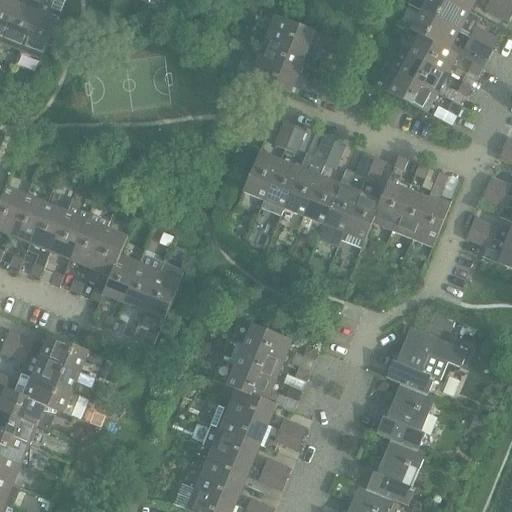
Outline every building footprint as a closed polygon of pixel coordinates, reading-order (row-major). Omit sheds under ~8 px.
[(0,0),(0,44),(1,45),(18,5),(19,2),(13,0),(0,0)] [(37,13),(21,53),(42,62),(58,21),(48,17),(54,2),(53,2),(53,0),(41,0),(37,12),(37,13)] [(440,0),(428,0),(421,13),(460,34),(469,16),(440,0)] [(440,0),(469,16),(477,0),(440,0)] [(511,0),(485,0),(490,2),(511,13),(511,0)] [(511,13),(490,2),(485,11),(508,24),(511,16),(511,13)] [(18,5),(1,45),(21,53),(37,13),(37,12),(18,5)] [(460,34),(421,13),(411,33),(420,38),(450,52),(460,34)] [(266,40),(307,56),(307,55),(316,59),(321,48),(338,55),(341,46),(342,46),(343,45),(276,18),(266,40)] [(470,40),(493,52),(499,41),(476,29),(470,40)] [(420,38),(410,57),(448,77),(459,57),(450,52),(420,38)] [(307,56),(266,40),(259,59),(299,76),(307,56)] [(493,52),(470,40),(465,50),(488,62),(493,52)] [(448,77),(410,57),(401,52),(391,71),(399,76),(438,96),(448,77)] [(299,76),(259,59),(250,79),(290,96),(299,76)] [(318,71),(329,75),(333,66),(334,67),(334,66),(322,61),(318,71)] [(468,74),(478,80),(483,71),(484,71),(473,65),(468,74)] [(438,96),(399,76),(389,95),(427,116),(438,96)] [(310,91),(321,95),(325,86),(326,87),(326,86),(314,81),(310,91)] [(458,93),(468,99),(473,91),(474,91),(474,90),(463,84),(458,93)] [(448,112),(458,118),(463,110),(464,109),(453,103),(448,112)] [(274,147),(285,151),(295,127),(284,123),(274,147)] [(295,127),(285,151),(296,156),(306,132),(295,127)] [(314,163),(325,168),(335,143),(324,139),(314,163)] [(335,143),(325,168),(336,172),(346,148),(335,143)] [(511,153),(504,150),(499,161),(511,166),(511,153)] [(243,194),(264,203),(281,162),(260,154),(243,194)] [(347,170),(340,187),(324,227),(344,235),(375,159),(364,155),(353,184),(344,180),(348,170),(347,170)] [(394,169),(404,173),(409,162),(400,159),(400,158),(399,157),(394,169)] [(375,159),(344,235),(342,242),(363,250),(373,225),(381,203),(373,200),(378,189),(376,188),(386,164),(375,159)] [(281,162),(264,203),(265,203),(262,210),(282,218),(284,211),(300,170),(281,162)] [(415,178),(425,182),(429,171),(420,167),(421,166),(420,166),(415,178)] [(284,211),(304,219),(320,178),(300,170),(284,211)] [(429,201),(412,241),(433,250),(451,206),(439,200),(443,189),(445,190),(449,179),(440,175),(441,174),(440,174),(429,201)] [(373,225),(393,233),(409,193),(402,190),(403,188),(403,179),(393,175),(389,185),(388,184),(381,203),(373,225)] [(340,187),(320,178),(304,219),(324,227),(340,187)] [(511,187),(492,180),(487,190),(511,200),(511,187)] [(0,205),(0,233),(11,238),(28,198),(7,189),(0,205)] [(511,200),(487,190),(483,201),(507,212),(508,209),(511,210),(511,217),(509,223),(511,224),(511,200)] [(409,193),(393,233),(412,241),(429,201),(409,193)] [(11,238),(31,246),(47,206),(28,198),(11,238)] [(36,266),(44,270),(45,270),(51,255),(68,214),(67,214),(47,206),(31,246),(29,252),(40,257),(36,266)] [(51,255),(70,262),(71,263),(90,215),(70,207),(67,214),(68,214),(51,255)] [(110,223),(90,215),(71,263),(70,262),(67,270),(74,273),(78,270),(80,266),(91,271),(107,231),(110,223)] [(511,230),(511,232),(503,228),(500,229),(475,220),(471,229),(511,246),(511,230)] [(511,246),(471,229),(466,241),(491,251),(497,254),(493,264),(511,271),(511,246)] [(107,231),(91,271),(110,279),(111,279),(120,257),(121,258),(128,239),(107,231)] [(124,306),(144,314),(160,274),(159,273),(163,264),(144,256),(140,266),(124,306)] [(103,297),(104,298),(124,306),(140,266),(121,258),(120,257),(111,279),(110,279),(104,294),(103,297)] [(19,273),(20,274),(25,262),(15,258),(11,269),(19,272),(19,273)] [(39,282),(40,282),(45,270),(44,270),(36,266),(35,266),(31,277),(40,280),(39,282)] [(59,290),(60,290),(65,278),(55,274),(51,285),(60,289),(59,290)] [(160,274),(144,314),(164,323),(181,282),(160,274)] [(79,298),(80,298),(85,286),(75,282),(71,293),(80,297),(79,298)] [(103,297),(104,294),(95,290),(91,301),(100,305),(99,306),(100,306),(104,298),(103,297)] [(435,315),(431,327),(450,335),(455,323),(437,315),(436,315),(435,315)] [(112,333),(113,333),(118,321),(108,317),(104,328),(113,332),(112,333)] [(132,341),(133,341),(138,329),(128,325),(124,336),(133,340),(132,341)] [(243,347),(284,363),(292,343),(252,326),(243,347)] [(401,386),(428,396),(442,361),(460,369),(468,353),(411,329),(397,364),(394,363),(386,380),(401,386)] [(28,354),(81,376),(81,375),(89,354),(49,337),(46,344),(35,340),(34,343),(10,333),(5,345),(28,354)] [(153,349),(153,350),(158,338),(148,334),(144,345),(153,348),(153,349)] [(5,345),(1,355),(24,364),(28,354),(5,345)] [(235,367),(275,383),(284,363),(243,347),(238,345),(230,364),(235,366),(235,367)] [(304,359),(315,363),(318,354),(319,354),(320,354),(308,349),(304,359)] [(20,374),(32,379),(73,395),(77,384),(89,388),(89,387),(93,388),(96,381),(81,375),(81,376),(28,354),(24,364),(20,374)] [(225,388),(235,391),(236,391),(266,403),(267,403),(275,383),(235,367),(225,388)] [(295,379),(306,384),(310,375),(311,375),(311,374),(299,369),(295,379)] [(6,390),(14,394),(18,383),(0,375),(0,388),(6,391),(6,390)] [(29,387),(18,383),(14,394),(25,398),(24,399),(46,408),(58,412),(58,413),(77,421),(85,400),(73,395),(32,379),(29,387)] [(391,442),(418,452),(425,435),(421,434),(435,399),(428,396),(401,386),(386,420),(384,419),(377,436),(391,442)] [(287,399),(298,404),(302,395),(303,395),(303,394),(291,389),(287,399)] [(0,404),(0,412),(37,429),(38,428),(50,432),(58,413),(46,408),(24,399),(25,398),(14,394),(6,390),(6,391),(0,404)] [(236,391),(235,391),(227,411),(267,427),(268,427),(276,407),(267,403),(266,403),(236,391)] [(212,428),(260,447),(265,450),(271,437),(277,439),(275,443),(299,453),(304,442),(279,432),(268,427),(267,427),(227,411),(219,408),(212,428)] [(0,436),(29,449),(37,429),(0,412),(0,436)] [(279,432),(304,442),(308,431),(284,421),(279,432)] [(211,451),(252,467),(260,447),(212,428),(204,447),(211,450),(211,451)] [(29,449),(0,436),(0,458),(22,467),(30,471),(32,448),(29,449)] [(374,475),(367,490),(393,502),(408,508),(415,491),(412,490),(426,455),(418,452),(391,442),(377,476),(374,475)] [(211,451),(203,471),(243,488),(252,467),(211,451)] [(0,482),(13,488),(22,467),(0,458),(0,482)] [(263,472),(287,482),(292,471),(267,461),(263,472)] [(195,491),(235,508),(243,488),(203,471),(195,491)] [(287,482),(263,472),(258,483),(283,493),(287,482)] [(0,505),(13,511),(21,490),(13,488),(0,482),(0,505)] [(389,511),(393,502),(367,490),(360,487),(348,511),(389,511)] [(245,511),(235,508),(195,491),(186,511),(245,511)] [(246,511),(274,511),(275,511),(251,501),(246,511)]
